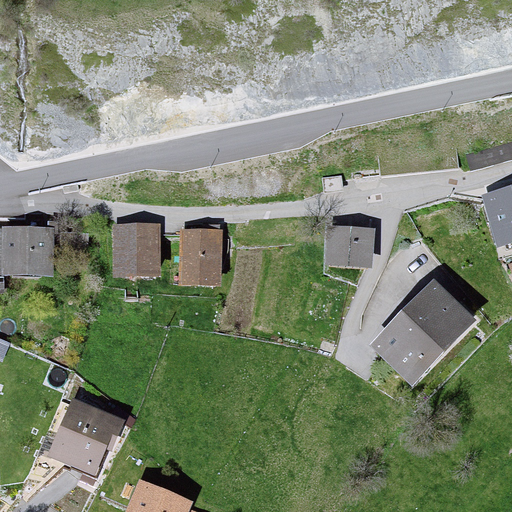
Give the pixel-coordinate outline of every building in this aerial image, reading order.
[(511,251),(511,199),(487,205),(499,255),(511,251)] [(53,227),(0,226),(0,275),(53,276),(53,227)] [(123,276),(153,278),(156,229),(126,228),(123,276)] [(333,228),(330,263),(363,265),(366,231),(333,228)] [(217,287),(218,234),(184,233),(182,286),(217,287)] [(378,340),(414,376),(465,324),(428,288),(378,340)] [(120,421),(71,401),(50,455),(99,474),(120,421)] [(198,511),(142,489),(132,511),(198,511)]
